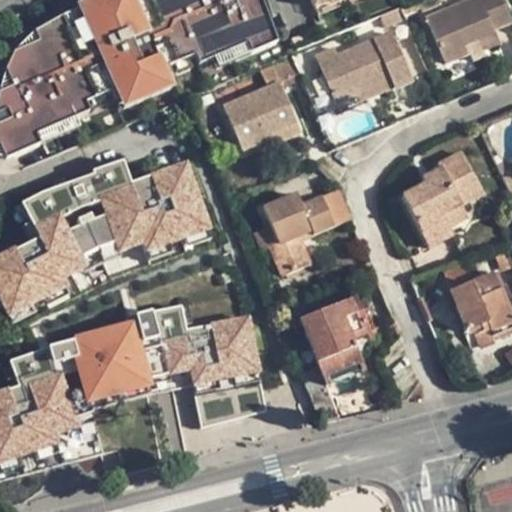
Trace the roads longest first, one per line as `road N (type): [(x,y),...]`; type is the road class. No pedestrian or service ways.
road 1 (residential): [(511,94),(386,157),(368,179),(366,208),(446,430)]
road 2 (secondary): [(139,511),(417,439)]
